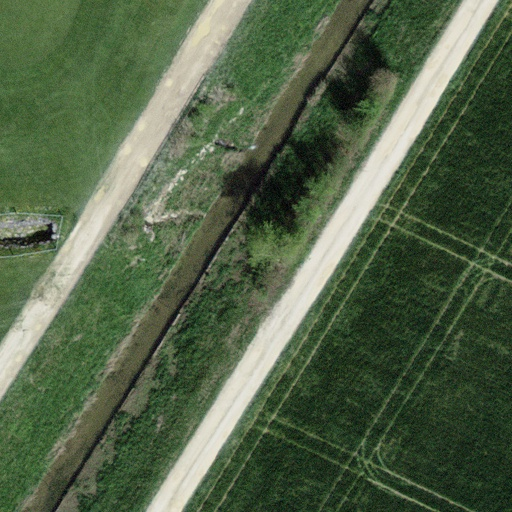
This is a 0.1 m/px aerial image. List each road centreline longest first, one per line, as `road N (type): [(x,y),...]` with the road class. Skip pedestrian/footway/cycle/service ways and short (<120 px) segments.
road 1 (track): [(489,0),(172,511)]
road 2 (track): [(225,0),(0,360)]
